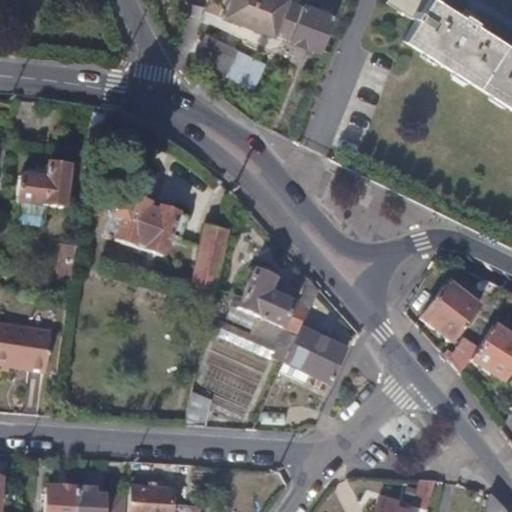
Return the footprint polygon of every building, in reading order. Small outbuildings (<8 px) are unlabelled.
[(286,0),(229,0),(222,19),(272,39),(273,34),(285,2),(286,0)] [(431,1),(431,0),(390,0),(387,6),(415,26),(403,44),(511,113),(511,51),(474,28),(475,25),(463,17),(461,20),(431,1)] [(288,40),(300,8),(285,2),(273,34),(288,40)] [(317,53),(330,20),(300,8),(288,40),(286,45),(307,52),(308,49),(317,53)] [(225,80),(237,56),(205,40),(193,64),(225,80)] [(253,93),(264,70),(237,56),(225,80),(253,93)] [(65,170),(44,166),(42,180),(16,176),(12,205),(15,205),(43,209),(59,211),(65,170)] [(144,207),(126,201),(123,209),(111,206),(109,214),(107,219),(118,223),(112,242),(159,260),(167,239),(177,243),(184,221),(156,211),(155,215),(143,211),(144,207)] [(43,209),(15,205),(12,223),(16,228),(35,231),(40,227),(43,209)] [(211,294),(224,235),(202,231),(190,289),(211,294)] [(63,265),(66,249),(62,248),(57,284),(68,286),(71,266),(63,265)] [(71,266),(72,250),(66,249),(63,265),(71,266)] [(277,330),(286,306),(264,296),(269,282),(249,273),(232,310),(253,320),(277,330)] [(445,345),(472,311),(443,288),(416,321),(445,345)] [(304,314),(286,306),(277,330),(294,338),(297,331),(304,314)] [(253,320),(232,310),(227,308),(221,320),(248,332),(253,320)] [(41,376),(47,336),(0,329),(0,374),(5,375),(6,370),(41,376)] [(511,344),(488,329),(474,351),(465,364),(497,384),(511,360),(511,344)] [(324,386),(340,351),(297,331),(294,338),(277,374),(293,382),(296,374),(324,386)] [(456,378),(465,364),(474,351),(458,342),(444,365),(456,378)] [(209,400),(188,395),(181,428),(202,430),(209,400)] [(432,486),(417,484),(408,508),(423,510),(432,486)] [(69,511),(71,492),(43,490),(41,511),(69,511)] [(167,511),(169,493),(126,490),(124,511),(167,511)] [(90,493),(71,492),(69,511),(98,511),(99,500),(90,499),(90,493)] [(496,511),(485,498),(482,511),(496,511)] [(99,500),(98,511),(118,511),(119,501),(99,500)] [(395,511),(397,508),(375,502),(372,511),(395,511)]
